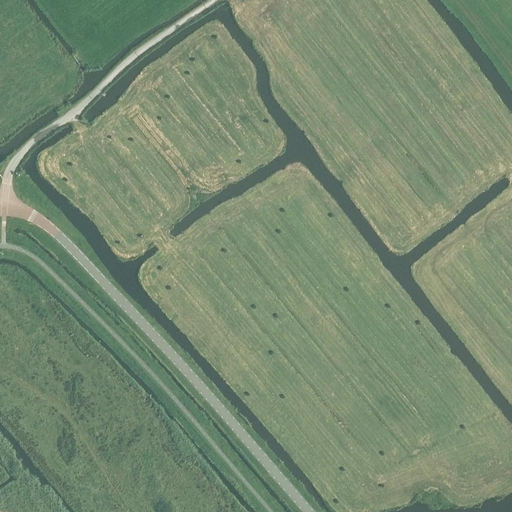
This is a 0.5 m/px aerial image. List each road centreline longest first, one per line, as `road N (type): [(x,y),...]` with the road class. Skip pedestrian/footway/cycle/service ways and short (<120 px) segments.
road 1 (tertiary): [(305,511),(56,233),(4,210)]
road 2 (unclassified): [(4,210),(7,175),(38,138),(220,0)]
